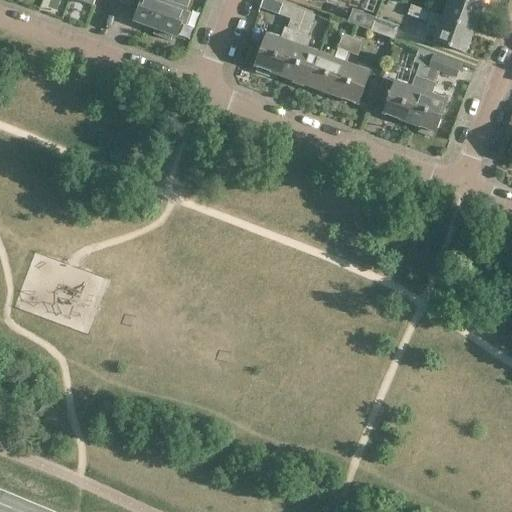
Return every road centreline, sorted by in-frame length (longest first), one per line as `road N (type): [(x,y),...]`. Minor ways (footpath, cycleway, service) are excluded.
road 1 (residential): [(462,184),(207,89)]
road 2 (residential): [(207,89),(0,14)]
road 3 (residential): [(462,184),(511,50)]
